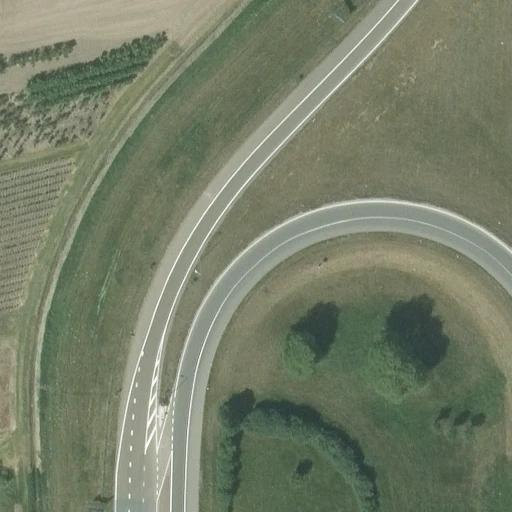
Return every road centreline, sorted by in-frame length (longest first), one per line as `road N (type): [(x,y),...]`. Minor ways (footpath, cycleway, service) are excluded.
road 1 (motorway): [(408,0),(241,174),(191,246),(148,355),(134,511)]
road 2 (motorway): [(175,511),(191,353),(213,303),(254,254),(327,217),(409,213),(455,227),(511,269)]
